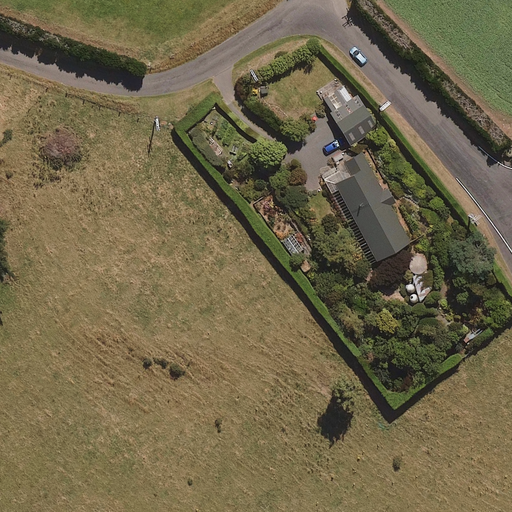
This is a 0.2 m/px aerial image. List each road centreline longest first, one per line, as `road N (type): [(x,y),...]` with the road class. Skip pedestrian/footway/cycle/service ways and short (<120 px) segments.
road 1 (tertiary): [(0,50),(118,86),(145,86),(200,66),(274,19),(310,9)]
road 2 (tertiary): [(310,9),(350,31),(488,185),(511,201)]
